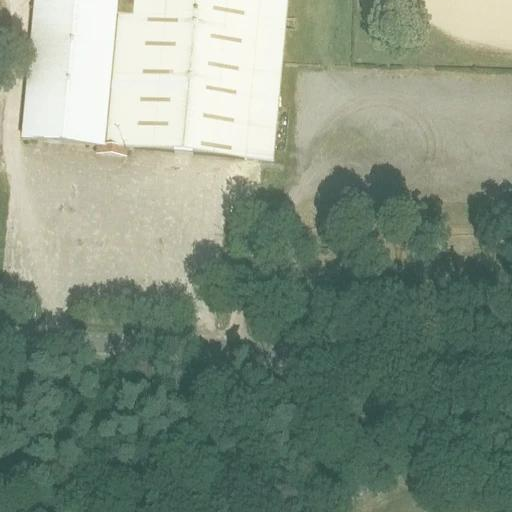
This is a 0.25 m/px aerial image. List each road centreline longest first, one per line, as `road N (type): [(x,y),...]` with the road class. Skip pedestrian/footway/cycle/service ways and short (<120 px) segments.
road 1 (unclassified): [(511,368),(0,337)]
road 2 (track): [(457,511),(412,450),(351,397),(335,357)]
